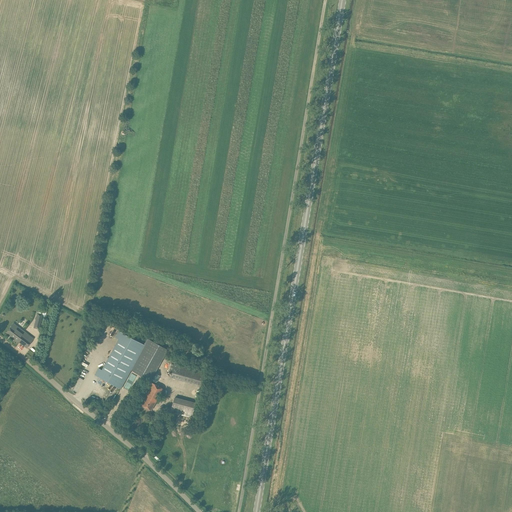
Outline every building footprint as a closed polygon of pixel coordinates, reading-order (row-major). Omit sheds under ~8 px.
[(42,314),(37,313),(33,328),(39,329),(42,314)] [(33,339),(13,324),(6,333),(26,348),(33,339)] [(121,389),(145,345),(119,331),(116,338),(119,340),(102,370),(99,368),(95,375),(121,389)] [(207,373),(175,364),(171,378),(203,387),(207,373)] [(163,389),(152,383),(145,395),(147,396),(142,405),(151,410),(163,389)] [(198,404),(175,397),(171,412),(194,418),(198,404)]
